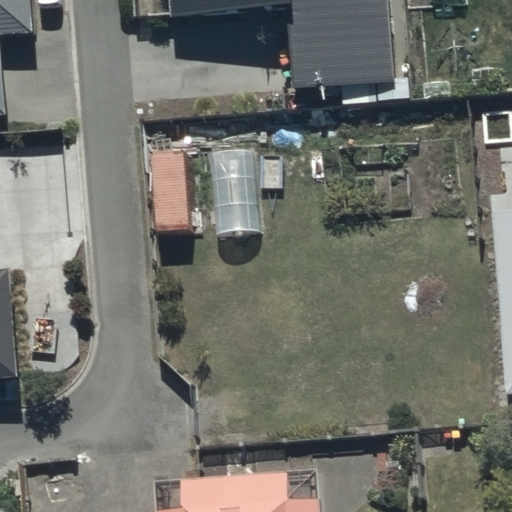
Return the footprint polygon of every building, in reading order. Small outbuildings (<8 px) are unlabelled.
[(29,0),(0,0),(0,114),(4,115),(0,45),(0,38),(32,37),(29,0)] [(167,0),(169,19),(285,11),(291,92),(393,84),(387,0),(167,0)] [(502,190),(490,191),(506,400),(511,399),(511,144),(499,145),(502,190)] [(183,151),(151,153),(156,233),(187,231),(183,151)] [(253,153),(207,155),(211,238),(257,235),(253,153)] [(0,400),(30,399),(22,282),(0,283),(0,400)] [(321,511),(320,502),(288,504),(286,475),(180,483),(181,511),(321,511)]
